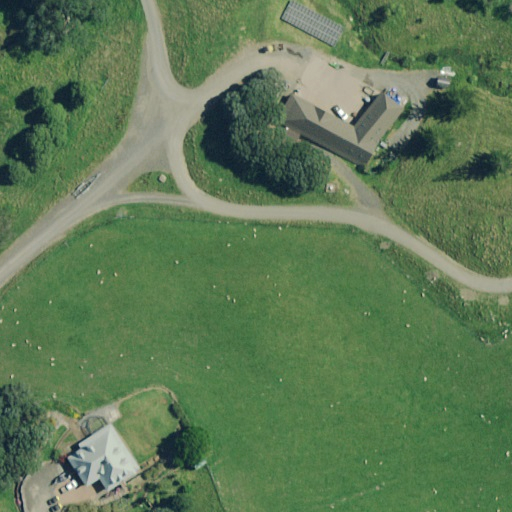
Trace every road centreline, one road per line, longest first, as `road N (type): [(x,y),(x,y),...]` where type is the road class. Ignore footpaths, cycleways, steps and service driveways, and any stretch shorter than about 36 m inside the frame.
road 1 (track): [(511,279),(499,286),(442,269),(383,222),(202,198),(179,163),(176,117),(143,0)]
road 2 (track): [(176,117),(78,205),(0,261)]
road 3 (track): [(78,205),(127,196),(202,198)]
